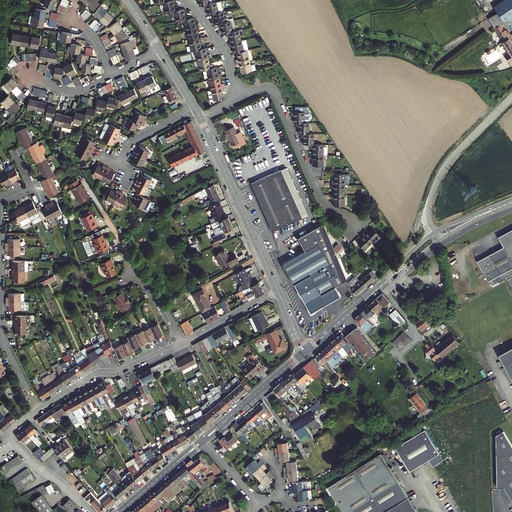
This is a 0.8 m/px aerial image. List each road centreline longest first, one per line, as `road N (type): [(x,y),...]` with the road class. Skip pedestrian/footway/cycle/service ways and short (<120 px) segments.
road 1 (residential): [(238,98),(272,90),(320,198),(358,228)]
road 2 (tertiary): [(277,290),(200,117)]
road 3 (residential): [(434,232),(428,214),(442,170),(511,97)]
road 4 (residential): [(183,342),(93,374),(38,411)]
road 5 (residential): [(183,342),(100,208)]
road 6 (residential): [(38,411),(11,438),(88,511)]
road 7 (tertiary): [(303,353),(203,440)]
